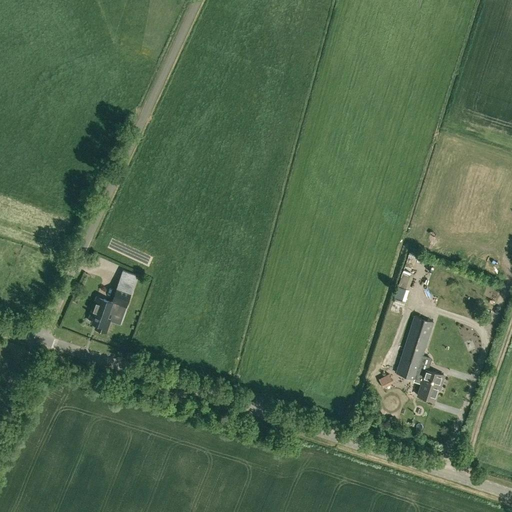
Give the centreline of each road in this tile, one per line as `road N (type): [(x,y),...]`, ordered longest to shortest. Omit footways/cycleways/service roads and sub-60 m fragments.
road 1 (unclassified): [(511,494),(41,340)]
road 2 (unclassified): [(41,340),(198,0)]
